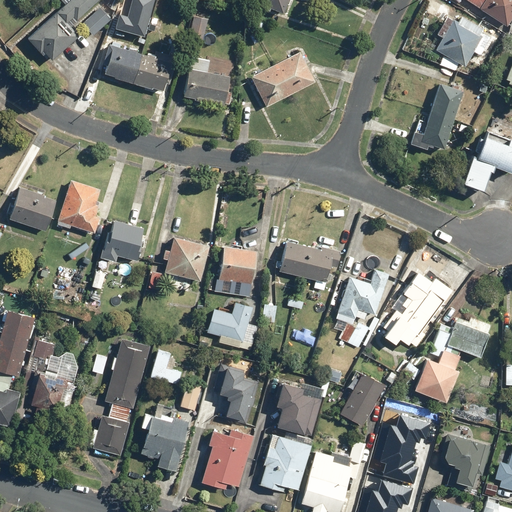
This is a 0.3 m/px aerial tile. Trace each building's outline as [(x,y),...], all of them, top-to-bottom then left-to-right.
[(62,0),(65,3),(28,37),(43,54),(46,51),(52,58),(79,34),(71,25),(80,17),(79,17),(97,0),(62,0)] [(130,0),(126,16),(118,13),(114,28),(143,36),(153,0),(130,0)] [(254,0),(283,12),(288,0),(254,0)] [(511,0),(467,0),(480,7),(479,8),(507,25),(509,23),(510,24),(509,32),(511,33),(511,0)] [(443,37),(436,48),(465,65),(474,51),(480,55),(492,34),(484,30),(484,28),(462,15),(458,21),(454,18),(454,19),(448,16),(437,33),(443,37)] [(210,21),(194,17),(190,34),(206,37),(210,21)] [(133,82),(141,52),(136,51),(137,49),(130,47),(129,49),(109,43),(103,64),(107,65),(105,72),(115,75),(114,77),(133,82)] [(300,50),(251,75),(266,105),(316,81),(300,50)] [(148,54),(141,52),(133,82),(153,88),(153,87),(163,90),(171,61),(155,56),(156,54),(148,52),(148,54)] [(194,99),(224,104),(228,88),(230,75),(207,70),(210,59),(191,55),(189,67),(187,81),(184,95),(195,97),(194,99)] [(423,133),(415,130),(411,142),(427,148),(428,145),(433,146),(434,144),(445,148),(464,90),(440,82),(423,133)] [(495,164),(511,170),(511,137),(510,138),(487,129),(484,138),(480,137),(475,150),(479,151),(478,156),(473,154),(463,180),(484,188),(491,169),(493,169),(495,164)] [(101,188),(71,178),(58,219),(95,232),(101,214),(97,213),(101,200),(98,198),(101,188)] [(20,186),(10,218),(46,230),(56,199),(46,195),(46,194),(20,186)] [(143,227),(114,218),(110,230),(109,230),(101,257),(116,261),(118,255),(137,261),(141,249),(138,249),(140,242),(143,227)] [(210,245),(175,235),(171,250),(166,248),(163,259),(168,260),(165,271),(200,280),(210,245)] [(321,248),(287,240),(280,270),(327,281),(331,264),(337,265),(341,250),(322,245),(321,248)] [(250,294),(257,250),(225,245),(219,281),(231,283),(230,292),(250,294)] [(389,272),(375,267),(371,279),(365,277),(363,280),(350,276),(336,317),(353,322),(358,308),(374,313),(389,272)] [(162,271),(150,268),(146,286),(158,289),(162,271)] [(408,343),(418,330),(420,332),(452,289),(436,276),(432,281),(418,271),(391,306),(396,309),(383,325),(388,329),(384,334),(395,342),(399,337),(408,343)] [(232,311),(214,307),(207,332),(243,341),(252,305),(235,300),(232,311)] [(35,316),(8,308),(0,335),(0,422),(10,425),(20,390),(10,387),(13,373),(18,375),(35,316)] [(491,323),(470,315),(469,320),(455,315),(452,327),(440,323),(429,352),(440,356),(438,361),(427,356),(414,388),(446,401),(459,369),(456,367),(460,355),(458,354),(460,349),(480,356),(489,332),(488,331),(491,323)] [(150,345),(122,337),(104,400),(112,403),(109,415),(100,413),(91,446),(121,455),(130,421),(127,420),(131,406),(133,406),(150,345)] [(171,351),(158,348),(151,375),(178,382),(182,370),(172,368),(175,358),(170,357),(171,351)] [(102,373),(106,355),(97,352),(93,370),(102,373)] [(241,367),(221,362),(213,390),(228,394),(227,397),(230,398),(226,416),(247,422),(259,381),(243,376),(244,370),(241,369),(241,367)] [(342,371),(330,367),(327,378),(339,381),(342,371)] [(385,382),(363,371),(341,412),(362,424),(385,382)] [(398,374),(392,371),(386,379),(392,383),(398,374)] [(65,379),(39,372),(31,401),(57,409),(65,379)] [(195,409),(202,384),(187,380),(180,405),(195,409)] [(311,434),(322,398),(302,392),(304,387),(283,381),(276,404),(282,406),(277,424),(311,434)] [(148,430),(184,440),(190,419),(175,415),(173,420),(152,414),(148,430)] [(239,484),(254,433),(231,427),(229,434),(214,429),(209,443),(213,444),(202,480),(226,488),(228,481),(239,484)] [(158,465),(176,470),(184,440),(148,430),(142,453),(160,458),(158,465)] [(482,474),(491,443),(448,432),(441,457),(442,460),(453,463),(448,484),(471,490),(475,473),(482,474)] [(298,488),(311,443),(279,433),(279,434),(273,433),(264,463),(266,463),(260,483),(284,490),(285,485),(298,488)] [(360,462),(366,442),(354,439),(349,459),(360,462)] [(334,454),(316,449),(302,502),(313,505),(312,510),(319,511),(326,511),(327,509),(339,511),(352,465),(332,459),(334,454)] [(511,488),(511,450),(509,463),(500,460),(495,477),(502,479),(500,485),(511,488)] [(392,482),(374,476),(362,511),(416,511),(420,498),(409,495),(415,476),(396,470),(392,482)] [(498,485),(488,482),(485,492),(495,495),(498,485)] [(472,511),(473,508),(432,496),(427,511),(472,511)] [(511,511),(511,506),(487,499),(483,511),(511,511)]
